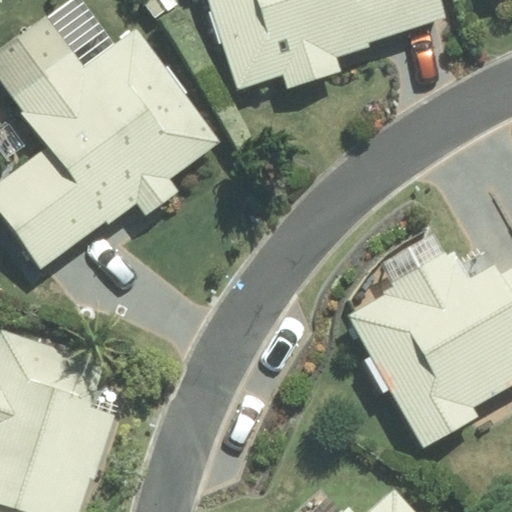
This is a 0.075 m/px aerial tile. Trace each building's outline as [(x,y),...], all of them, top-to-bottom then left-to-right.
[(209,0),(239,88),(288,71),(292,84),(343,67),(338,54),(450,16),(444,0),(209,0)] [(0,182),(0,201),(45,265),(136,202),(146,216),(180,192),(170,178),(222,141),(141,26),(87,63),(53,15),(0,52),(0,79),(49,148),(0,182)] [(346,315),(421,447),(481,414),(475,403),(511,382),(511,267),(506,271),(498,257),(470,273),(459,252),(346,315)] [(81,511),(116,415),(96,408),(110,367),(1,329),(0,331),(0,511),(81,511)] [(414,511),(400,495),(381,511),(356,511),(354,509),(350,511),(414,511)]
